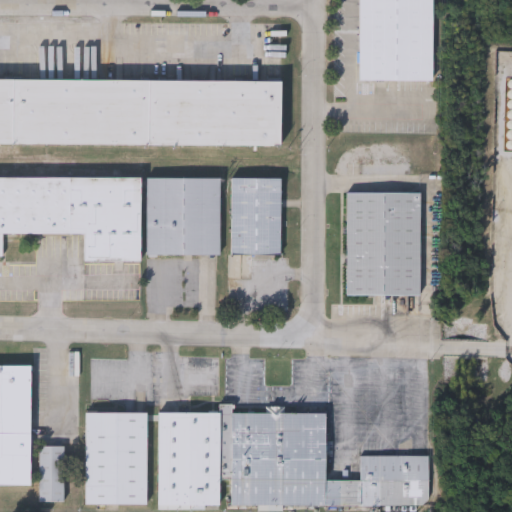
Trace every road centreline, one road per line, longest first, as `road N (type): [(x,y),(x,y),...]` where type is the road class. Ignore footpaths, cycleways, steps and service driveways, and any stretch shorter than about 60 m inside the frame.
road 1 (residential): [(307,340),(314,306),(315,0)]
road 2 (residential): [(0,5),(315,11)]
road 3 (residential): [(0,331),(307,340)]
